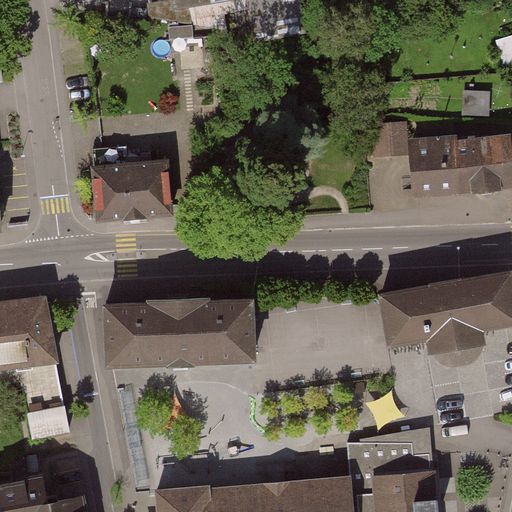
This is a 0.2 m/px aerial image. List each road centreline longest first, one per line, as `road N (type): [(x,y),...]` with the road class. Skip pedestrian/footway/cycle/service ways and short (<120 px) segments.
road 1 (tertiary): [(511,244),(67,260)]
road 2 (residential): [(67,260),(32,0)]
road 3 (residential): [(67,260),(93,361),(107,511)]
